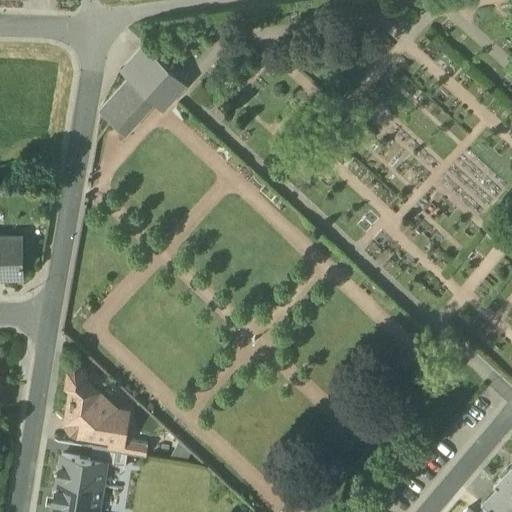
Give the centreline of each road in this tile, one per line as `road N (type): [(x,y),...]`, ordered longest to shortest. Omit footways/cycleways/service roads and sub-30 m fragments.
road 1 (residential): [(0,21),(100,20),(52,314)]
road 2 (residential): [(52,314),(22,511)]
road 3 (residential): [(427,511),(511,412)]
